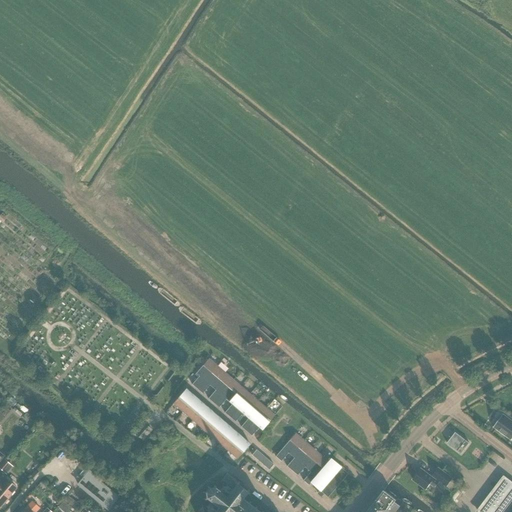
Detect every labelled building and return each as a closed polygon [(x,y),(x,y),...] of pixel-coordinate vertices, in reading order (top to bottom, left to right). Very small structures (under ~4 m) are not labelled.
[(192,385),(197,389),(217,366),(208,359),(196,374),(199,376),(192,385)] [(209,385),(212,388),(225,373),(217,366),(197,389),(202,394),(209,385)] [(225,373),(212,388),(215,390),(208,399),(213,403),(233,380),(225,373)] [(233,380),(213,403),(219,408),(226,399),(229,402),(241,387),(233,380)] [(241,387),(229,402),(232,404),(224,413),(230,417),(250,394),(241,387)] [(182,412),(195,397),(186,389),(173,404),(182,412)] [(250,394),(230,417),(235,422),(242,414),(245,416),(258,401),(250,394)] [(191,419),(204,405),(195,397),(182,412),(191,419)] [(258,401),(245,416),(248,419),(241,427),(246,431),(266,408),(258,401)] [(200,427),(213,413),(204,405),(191,419),(200,427)] [(274,416),(266,408),(246,431),(251,436),(258,428),(262,430),(274,416)] [(140,418),(134,413),(127,422),(133,426),(140,418)] [(210,435),(222,420),(213,413),(200,427),(210,435)] [(511,422),(502,416),(503,415),(502,415),(501,416),(500,415),(497,420),(498,421),(494,426),(494,427),(495,426),(511,439),(511,438),(511,422)] [(219,443),(231,428),(222,420),(210,435),(219,443)] [(152,429),(143,422),(134,433),(143,440),(152,429)] [(36,429),(32,426),(25,436),(28,438),(36,429)] [(228,451),(240,436),(231,428),(219,443),(228,451)] [(469,443),(455,433),(447,443),(461,454),(462,453),(469,443)] [(295,434),(275,457),(281,461),(288,453),(291,456),(304,441),(295,434)] [(250,444),(240,436),(228,451),(237,459),(250,444)] [(294,458),(287,466),(292,471),(311,447),(304,441),(291,456),(294,458)] [(311,447),(292,471),(297,475),(304,467),(307,470),(320,455),(311,447)] [(473,463),(479,455),(475,452),(469,460),(473,463)] [(310,472),(303,480),(308,485),(310,483),(328,462),(320,455),(307,470),(310,472)] [(13,466),(5,459),(0,465),(0,468),(6,474),(13,466)] [(328,462),(310,483),(319,490),(317,493),(321,496),(323,493),(327,497),(348,474),(330,459),(328,462)] [(439,468),(432,476),(447,487),(453,479),(439,468)] [(421,469),(413,480),(426,489),(430,484),(435,488),(437,485),(444,490),(447,487),(432,476),(432,477),(421,469)] [(107,509),(117,497),(100,482),(100,481),(88,471),(77,485),(107,509)] [(262,511),(261,511),(260,511),(257,509),(257,507),(256,507),(255,508),(251,504),(251,503),(250,502),(249,503),(244,499),(247,495),(248,495),(249,494),(248,493),(249,491),(248,490),(247,492),(238,485),(239,483),(238,482),(237,484),(225,475),(220,481),(224,484),(224,485),(222,485),(222,484),(221,484),(221,486),(218,490),(213,487),(213,485),(212,485),(212,487),(208,488),(208,487),(207,487),(207,489),(205,492),(203,492),(203,493),(204,494),(204,497),(202,498),(202,499),(204,499),(208,502),(205,506),(204,505),(204,506),(205,507),(205,509),(201,507),(201,505),(201,507),(196,511),(262,511)] [(503,478),(478,511),(502,511),(511,499),(511,481),(504,475),(502,478),(503,478)] [(0,506),(16,488),(5,479),(3,482),(0,479),(0,506)] [(397,500),(384,491),(377,501),(368,511),(395,511),(400,507),(395,503),(397,500)] [(35,511),(40,508),(32,501),(22,511),(21,511),(35,511)]
